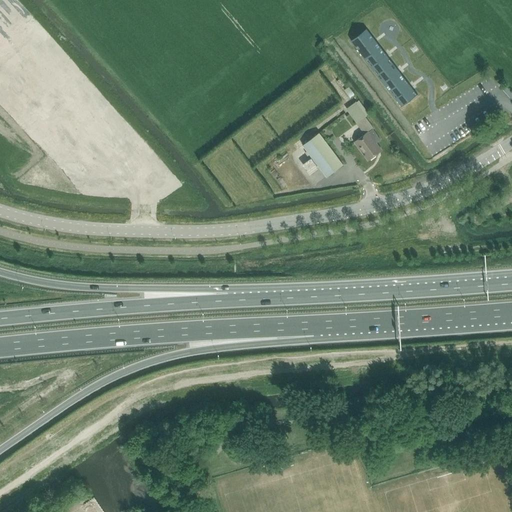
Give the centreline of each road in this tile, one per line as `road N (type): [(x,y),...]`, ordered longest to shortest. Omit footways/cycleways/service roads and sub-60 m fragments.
road 1 (tertiary): [(0,211),(130,231),(276,224),(401,199),(511,143)]
road 2 (trunk): [(0,450),(135,367),(348,323)]
road 3 (trunk): [(356,294),(97,288),(0,272)]
road 4 (trunk): [(356,294),(0,318)]
road 5 (trunk): [(0,347),(348,323)]
road 6 (trunk): [(348,323),(511,312)]
road 7 (trunk): [(511,283),(356,294)]
